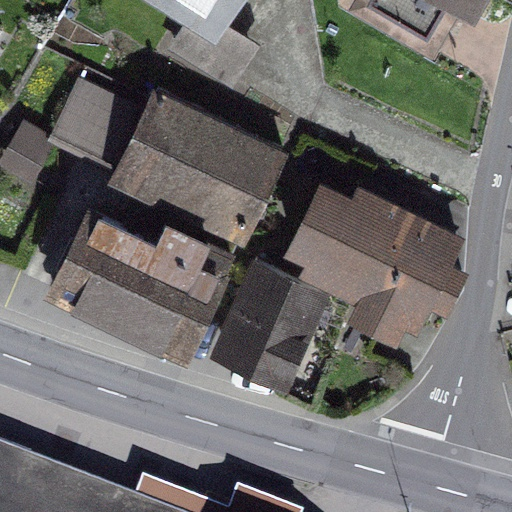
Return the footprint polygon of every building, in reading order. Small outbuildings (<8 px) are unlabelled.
[(145,0),(216,40),(238,0),(145,0)] [(486,0),(428,0),(472,25),(486,0)] [(276,154),(151,93),(141,112),(79,84),(53,140),(22,131),(0,164),(0,171),(36,185),(53,156),(238,245),(276,154)] [(345,188),(314,173),(274,260),(356,297),(348,314),(387,346),(405,324),(431,336),(479,232),(351,174),(345,188)] [(151,236),(78,204),(42,288),(188,351),(231,254),(158,222),(151,236)] [(326,299),(248,265),(209,353),(288,387),(326,299)] [(181,511),(137,495),(0,444),(0,511),(181,511)] [(144,478),(137,495),(181,511),(302,511),(237,488),(229,511),(144,478)]
